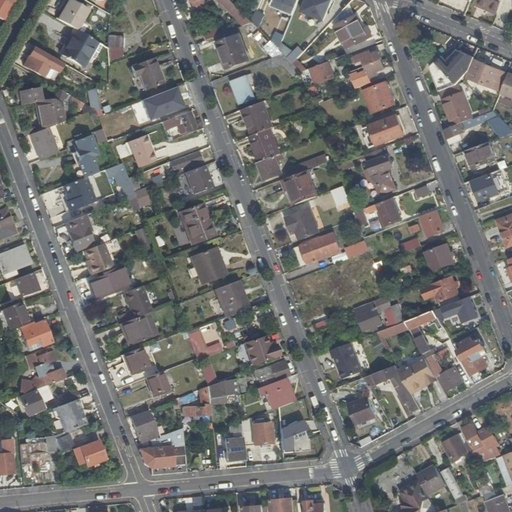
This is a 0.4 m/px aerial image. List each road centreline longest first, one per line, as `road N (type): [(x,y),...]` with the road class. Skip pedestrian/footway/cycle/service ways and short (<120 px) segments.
road 1 (residential): [(165,0),(348,468)]
road 2 (residential): [(141,487),(0,130)]
road 3 (residential): [(511,343),(379,0)]
road 4 (tertiary): [(141,487),(348,468)]
road 5 (tertiary): [(348,468),(511,378)]
road 6 (tertiary): [(0,500),(141,487)]
road 7 (tertiary): [(511,48),(385,0)]
